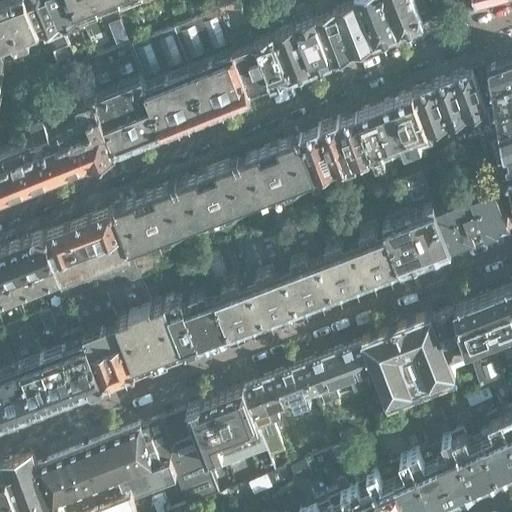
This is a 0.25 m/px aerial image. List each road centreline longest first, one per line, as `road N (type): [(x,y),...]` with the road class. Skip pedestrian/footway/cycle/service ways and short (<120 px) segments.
road 1 (residential): [(511,243),(0,441)]
road 2 (residential): [(0,214),(511,18)]
